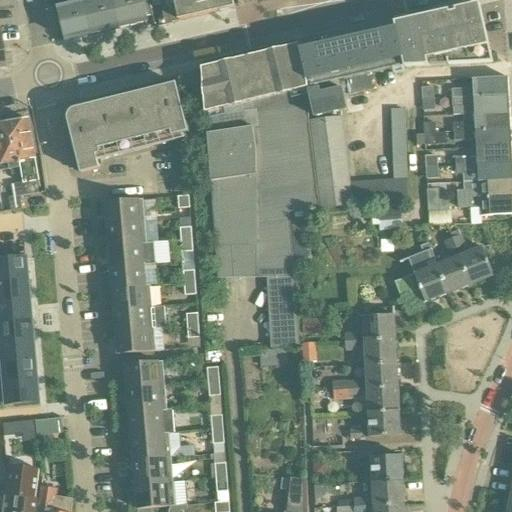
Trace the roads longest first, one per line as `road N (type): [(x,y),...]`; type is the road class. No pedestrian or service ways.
road 1 (residential): [(86,511),(46,78)]
road 2 (residential): [(46,78),(378,0)]
road 3 (residential): [(511,366),(455,511)]
